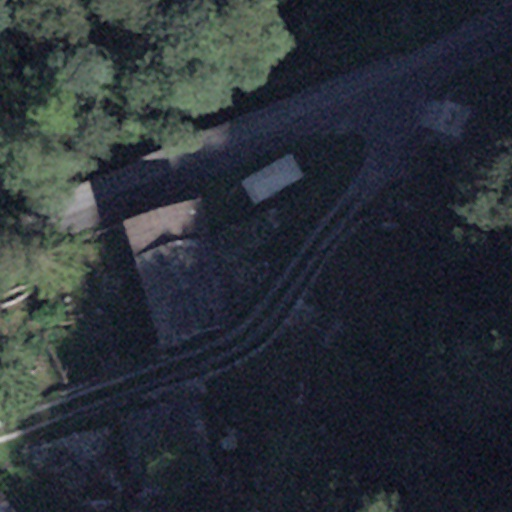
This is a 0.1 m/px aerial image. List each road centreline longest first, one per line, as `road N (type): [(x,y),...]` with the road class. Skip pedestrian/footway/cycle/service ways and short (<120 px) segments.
road 1 (unclassified): [(0,248),(389,83),(511,21)]
road 2 (track): [(0,425),(221,344),(251,325),(384,154),(389,83)]
